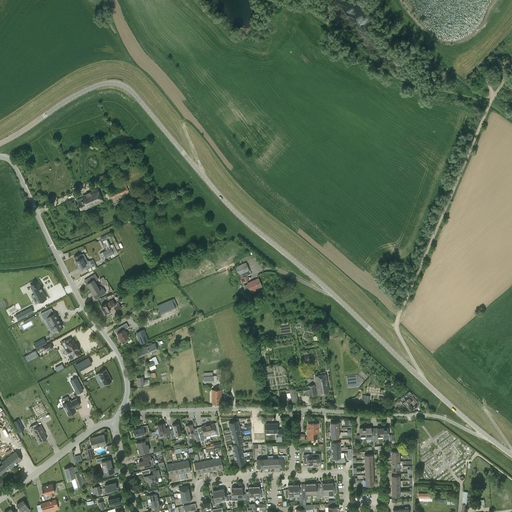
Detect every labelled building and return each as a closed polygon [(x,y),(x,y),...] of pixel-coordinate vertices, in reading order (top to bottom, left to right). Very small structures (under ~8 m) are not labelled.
[(107,193),(110,199),(129,191),(126,185),(107,193)] [(85,209),(103,201),(98,189),(85,194),(86,196),(82,197),(84,200),(77,203),(80,210),(85,208),(85,209)] [(102,259),(105,257),(114,253),(111,247),(106,238),(109,237),(108,233),(101,237),(102,239),(100,240),(105,250),(99,253),(102,259)] [(92,266),(89,260),(88,261),(88,260),(87,260),(84,253),(81,255),(80,253),(74,257),(76,261),(75,262),(77,264),(79,268),(84,266),(86,269),(92,266)] [(251,274),(246,262),(234,267),(238,276),(239,275),(240,277),(239,277),(240,278),(239,279),(241,283),(242,283),(249,280),(247,275),(251,274)] [(87,283),(90,289),(97,285),(95,281),(98,279),(95,274),(88,277),(91,281),(87,283)] [(262,286),(259,278),(247,283),(251,292),(259,289),(259,288),(262,286)] [(37,281),(30,285),(39,301),(46,298),(37,281)] [(101,287),(99,288),(97,285),(90,289),(92,292),(94,294),(96,293),(99,297),(106,292),(103,288),(102,289),(101,287)] [(161,314),(176,308),(172,299),(157,305),(161,314)] [(113,306),(114,307),(118,304),(117,302),(115,303),(113,300),(110,302),(106,304),(101,306),(105,314),(110,311),(109,308),(112,306),(113,306)] [(26,309),(15,315),(18,320),(29,315),(26,309)] [(46,311),(41,314),(44,320),(45,319),(48,318),(48,319),(52,326),(54,330),(55,331),(59,329),(61,328),(61,327),(62,327),(61,324),(59,321),(60,321),(59,319),(58,319),(55,314),(54,314),(49,317),(46,311)] [(124,329),(128,327),(126,323),(118,327),(120,331),(117,333),(121,341),(128,337),(124,329)] [(149,341),(144,329),(136,332),(140,344),(149,341)] [(76,343),(75,344),(73,340),(72,340),(70,337),(65,340),(69,348),(66,349),(69,354),(68,355),(70,359),(74,357),(77,356),(77,357),(80,355),(80,354),(81,354),(78,350),(79,349),(76,343)] [(139,357),(158,349),(155,342),(136,350),(139,357)] [(53,347),(51,343),(42,347),(45,352),(53,347)] [(92,364),(88,358),(76,364),(79,370),(92,364)] [(106,369),(98,373),(99,373),(105,384),(104,384),(105,385),(112,381),(106,370),(106,369)] [(318,394),(329,392),(326,374),(315,376),(318,394)] [(143,383),(147,383),(147,379),(143,380),(142,376),(136,377),(138,385),(144,384),(143,383)] [(76,377),(70,380),(77,394),(83,390),(76,377)] [(309,395),(316,394),(314,385),(302,387),(303,392),(308,391),(309,395)] [(212,403),(222,403),(221,389),(211,389),(212,403)] [(297,399),(295,390),(289,391),(289,394),(286,395),(287,399),(290,398),(291,401),(297,399)] [(409,411),(418,404),(412,395),(409,391),(399,399),(402,403),(403,402),(409,411)] [(76,407),(80,405),(77,399),(71,402),(70,400),(63,404),(69,415),(76,411),(74,408),(76,407)] [(19,432),(21,431),(24,430),(18,419),(14,421),(19,432)] [(36,423),(30,426),(32,430),(33,430),(40,443),(46,439),(44,434),(43,433),(44,432),(40,424),(38,426),(36,423)] [(164,436),(170,434),(168,429),(165,429),(164,423),(157,425),(159,433),(163,433),(164,436)] [(175,435),(181,434),(179,423),(172,425),(173,429),(172,430),(170,431),(172,439),(176,438),(175,435)] [(210,423),(207,424),(210,435),(216,434),(217,435),(220,435),(218,429),(215,429),(214,423),(210,424),(210,423)] [(192,424),(185,426),(187,434),(193,433),(193,436),(198,435),(197,428),(193,429),(192,424)] [(210,435),(207,424),(205,425),(201,426),(203,432),(199,433),(201,442),(205,441),(204,438),(207,438),(206,436),(210,435)] [(264,424),(255,425),(255,434),(264,434),(264,424)] [(278,437),(282,437),(282,430),(278,430),(278,424),(266,424),(266,432),(270,432),(270,433),(278,433),(278,437)] [(317,439),(318,424),(308,424),(307,438),(317,439)] [(140,428),(133,430),(135,438),(143,436),(145,435),(145,433),(149,432),(147,426),(143,427),(140,428)] [(366,436),(365,427),(360,428),(360,435),(357,435),(357,441),(361,441),(360,436),(366,436)] [(371,427),(365,427),(366,436),(366,439),(371,439),(371,441),(375,441),(374,435),(371,435),(371,427)] [(377,435),(374,435),(375,441),(378,441),(377,436),(383,436),(382,427),(377,428),(377,435)] [(382,427),(383,436),(383,438),(388,438),(388,441),(392,440),(391,434),(388,435),(388,427),(382,427)] [(93,448),(106,444),(104,435),(90,438),(93,448)] [(139,454),(149,451),(148,444),(146,444),(145,440),(136,442),(139,454)] [(18,462),(22,459),(15,451),(1,462),(3,464),(0,465),(0,474),(7,469),(8,470),(15,465),(14,465),(18,462)] [(320,454),(317,454),(317,453),(312,454),(312,457),(312,467),(314,467),(314,466),(315,465),(318,465),(318,460),(321,460),(320,454)] [(340,453),(331,453),(332,458),(335,458),(335,462),(345,462),(345,458),(341,458),(340,453)] [(312,467),(312,457),(312,454),(303,455),(303,461),(306,461),(307,466),(309,466),(310,466),(310,467),(312,467)] [(143,461),(139,462),(140,468),(149,466),(153,466),(154,464),(152,458),(151,457),(151,456),(145,457),(143,458),(143,461)] [(101,461),(103,468),(111,466),(110,459),(104,461),(104,458),(96,459),(97,462),(101,461)] [(82,486),(80,480),(78,472),(75,473),(73,466),(64,469),(67,480),(76,477),(79,487),(82,486)] [(111,466),(103,468),(104,471),(99,472),(101,478),(108,476),(107,473),(113,472),(111,466)] [(157,478),(160,477),(158,470),(153,471),(154,474),(144,476),(146,483),(149,482),(149,483),(158,481),(157,478)] [(322,495),(328,495),(327,481),(325,481),(325,482),(324,483),(322,483),(322,488),(319,488),(319,490),(319,496),(322,495)] [(327,481),(328,495),(334,495),(333,493),(336,493),(336,487),(333,487),(333,482),(330,482),(329,482),(329,481),(327,481)] [(117,489),(115,482),(104,485),(106,493),(110,492),(110,491),(117,489)] [(294,498),(293,483),(291,483),(291,484),(290,485),(287,485),(288,490),(285,490),(285,498),(294,498)] [(295,483),(293,483),(294,498),(302,497),(302,491),(302,489),(299,489),(298,484),(296,484),(295,484),(295,483)] [(315,483),(310,484),(311,495),(316,495),(316,498),(319,498),(319,496),(319,490),(316,490),(315,483)] [(54,492),(55,492),(52,484),(41,487),(44,495),(49,494),(50,496),(54,495),(54,492)] [(302,491),(302,497),(302,500),(307,499),(307,496),(311,495),(310,484),(304,484),(305,491),(302,491)] [(246,494),(246,499),(249,499),(249,498),(254,498),(253,485),(252,485),(252,486),(251,487),(248,487),(249,492),(246,492),(246,494)] [(262,488),(259,488),(259,486),(256,487),(256,486),(256,485),(253,485),(254,498),(259,497),(263,497),(263,496),(263,491),(262,488)] [(237,497),(237,487),(231,487),(232,494),(228,494),(229,500),(232,500),(238,500),(237,497)] [(243,500),(246,499),(246,494),(243,494),(242,487),(237,487),(237,497),(243,496),(243,500)] [(224,488),(218,489),(220,499),(225,498),(226,501),(229,500),(228,494),(225,495),(224,488)] [(151,494),(147,495),(148,501),(158,499),(157,493),(159,493),(158,489),(150,491),(151,494)] [(221,502),(220,499),(218,489),(213,490),(214,497),(211,498),(212,504),(221,502)] [(108,499),(109,505),(110,505),(120,503),(119,497),(108,499)] [(40,503),(42,511),(48,511),(59,509),(56,499),(40,503)] [(158,499),(148,501),(150,507),(151,507),(152,510),(154,510),(162,508),(161,504),(160,504),(158,499)] [(23,500),(16,505),(20,510),(21,511),(25,510),(28,508),(26,505),(23,500)]
